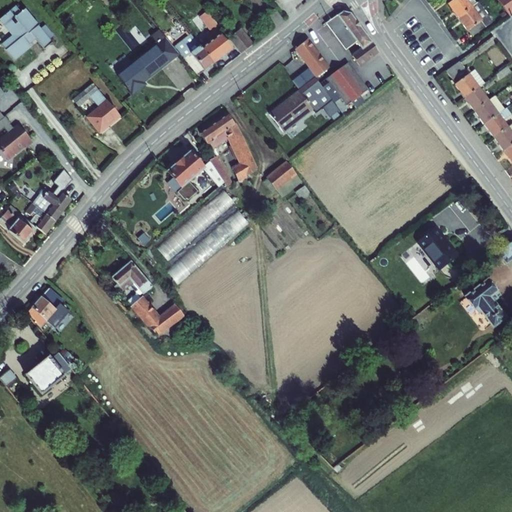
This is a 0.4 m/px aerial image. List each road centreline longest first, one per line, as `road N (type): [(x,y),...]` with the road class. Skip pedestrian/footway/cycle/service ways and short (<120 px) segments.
road 1 (secondary): [(327,0),(135,157),(0,309)]
road 2 (secondary): [(381,37),(511,211)]
